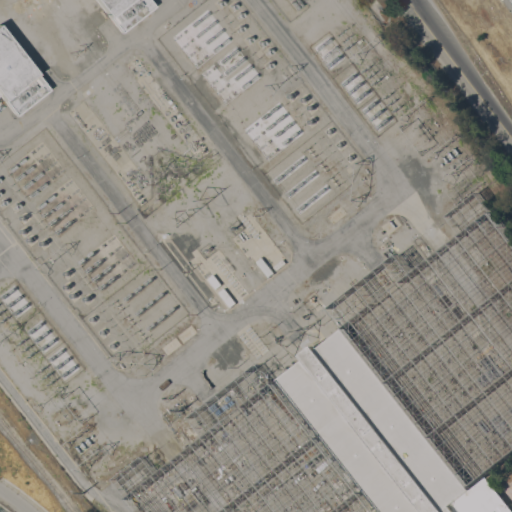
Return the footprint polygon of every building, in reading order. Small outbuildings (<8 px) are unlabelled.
[(149,0),(153,5),(120,31),(95,0),(149,0)] [(0,28),(47,90),(14,116),(0,98),(0,28)] [(274,273),(273,274),(273,273),(270,275),(270,276),(269,277),(256,261),(260,258),(262,256),(262,257),(274,273)] [(283,259),(286,263),(277,270),(273,266),(283,259)] [(222,284),(216,289),(208,279),(214,274),(222,284)] [(236,302),(230,307),(219,292),(225,288),(236,302)] [(293,369),(291,366),(293,364),(295,367),(299,364),(297,361),(299,359),(301,362),(305,359),(302,355),(314,345),(315,346),(318,344),(320,347),(322,345),(320,344),(328,338),(329,340),(344,328),(471,489),(487,476),(511,507),(511,511),(383,511),(279,379),(293,369)]
